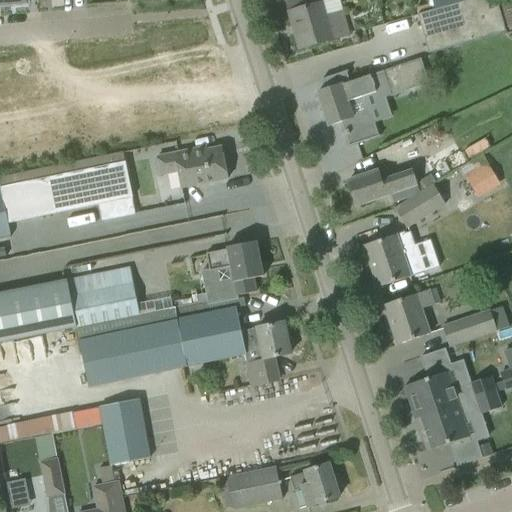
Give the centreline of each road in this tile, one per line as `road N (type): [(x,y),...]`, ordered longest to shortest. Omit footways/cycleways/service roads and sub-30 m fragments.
road 1 (unclassified): [(401,511),(235,0)]
road 2 (residential): [(0,35),(131,20)]
